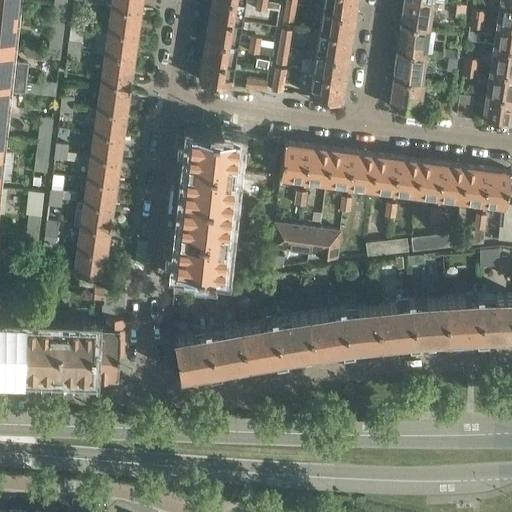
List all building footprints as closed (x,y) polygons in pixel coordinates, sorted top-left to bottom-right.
[(0,0),(0,197),(11,90),(24,92),(28,63),(15,61),(21,0),(0,0)] [(52,17),(48,54),(61,56),(67,0),(54,0),(53,6),(52,17)] [(85,1),(75,0),(73,0),(70,23),(82,25),(85,1)] [(141,0),(111,0),(111,5),(140,9),(141,0)] [(210,0),(209,14),(241,19),(243,0),(210,0)] [(265,1),(256,0),(254,0),(254,7),(264,9),(265,1)] [(356,0),(323,0),(322,8),(354,13),(356,0)] [(430,26),(434,0),(403,0),(400,21),(430,26)] [(511,21),(511,0),(499,0),(497,19),(511,21)] [(292,19),(294,3),(285,2),(282,18),(292,19)] [(463,4),(455,3),(453,15),(462,16),(463,4)] [(137,32),(140,9),(111,5),(107,28),(137,32)] [(471,6),(470,15),(482,17),(483,7),(471,6)] [(351,34),(354,13),(322,8),(319,29),(351,34)] [(209,14),(205,35),(237,41),(241,19),(209,14)] [(511,45),(511,21),(497,19),(482,17),(470,15),(468,25),(496,29),(493,43),(511,45)] [(400,21),(396,48),(427,53),(430,26),(400,21)] [(82,25),(70,23),(67,46),(79,48),(82,25)] [(278,44),(287,46),(290,29),(281,27),(278,44)] [(137,32),(107,28),(104,52),(133,56),(137,32)] [(351,34),(319,29),(315,50),(348,55),(351,34)] [(248,42),(259,44),(260,36),(249,34),(248,42)] [(205,35),(202,56),(234,62),(237,41),(205,35)] [(259,44),(248,42),(247,50),(258,52),(259,44)] [(511,70),(511,45),(493,43),(490,67),(511,70)] [(278,44),(275,62),(285,63),(287,46),(278,44)] [(67,46),(66,55),(78,56),(79,48),(67,46)] [(445,47),(444,55),(456,57),(457,48),(445,47)] [(396,48),(392,81),(422,84),(427,53),(396,48)] [(344,77),(348,55),(315,50),(312,72),(344,77)] [(130,80),(133,56),(104,52),(101,76),(130,80)] [(463,63),(476,65),(477,56),(464,54),(463,63)] [(267,66),(268,58),(256,55),(254,64),(267,66)] [(230,84),(234,62),(202,56),(198,78),(230,84)] [(453,72),(455,59),(447,57),(445,71),(453,72)] [(463,63),(462,73),(474,75),(476,65),(463,63)] [(285,67),(275,65),(271,89),(281,90),(285,67)] [(511,95),(511,70),(490,67),(486,91),(511,95)] [(344,77),(312,72),(309,94),(341,99),(344,77)] [(100,83),(96,107),(126,111),(129,87),(130,80),(101,76),(100,83)] [(265,88),(267,78),(246,76),(245,85),(265,88)] [(419,108),(422,84),(392,81),(389,105),(419,108)] [(511,108),(511,95),(486,91),(482,116),(510,120),(511,108)] [(456,113),(470,115),(473,94),(459,92),(456,113)] [(61,102),(72,103),(73,95),(62,94),(61,102)] [(450,102),(449,102),(438,101),(437,111),(449,112),(450,102)] [(71,110),(72,103),(61,102),(60,109),(71,110)] [(122,134),(126,111),(96,107),(93,130),(122,134)] [(47,170),(53,116),(40,115),(34,169),(47,170)] [(229,203),(233,169),(237,133),(191,128),(183,198),(229,203)] [(90,153),(119,158),(122,134),(93,130),(90,153)] [(284,139),(280,174),(325,180),(330,145),(284,139)] [(55,148),(67,150),(68,142),(56,140),(55,148)] [(374,151),(330,145),(325,180),(370,186),(374,151)] [(55,148),(54,157),(66,158),(67,150),(55,148)] [(374,151),(370,186),(415,191),(419,157),(374,151)] [(116,181),(119,158),(90,153),(87,177),(116,181)] [(419,157),(415,191),(459,197),(464,163),(419,157)] [(505,202),(508,186),(510,169),(464,163),(459,197),(505,203),(505,202)] [(116,181),(87,177),(83,200),(112,204),(116,181)] [(50,188),(49,195),(61,197),(62,189),(50,188)] [(307,190),(296,188),(294,201),(305,203),(307,190)] [(41,213),(44,191),(29,189),(26,211),(29,211),(41,213)] [(62,189),(61,197),(76,199),(77,191),(62,189)] [(350,195),(341,194),(339,207),(348,208),(350,195)] [(49,195),(48,203),(60,205),(61,197),(49,195)] [(221,272),(225,237),(229,203),(183,198),(176,267),(208,271),(207,274),(213,275),(214,271),(221,272)] [(73,222),(80,223),(109,228),(112,204),(83,200),(77,199),(76,204),(73,222)] [(396,202),(386,200),(385,213),(394,215),(396,202)] [(440,207),(431,206),(429,220),(438,221),(440,207)] [(29,211),(24,257),(36,259),(41,213),(29,211)] [(455,243),(482,240),(485,213),(476,212),(473,230),(454,232),(455,243)] [(511,216),(504,216),(500,216),(499,226),(511,227),(511,216)] [(274,218),(271,241),(316,248),(319,224),(274,218)] [(55,244),(58,220),(46,219),(43,242),(55,244)] [(109,228),(80,223),(77,247),(106,251),(109,228)] [(319,224),(316,248),(316,250),(336,253),(339,227),(319,224)] [(511,238),(511,227),(499,226),(498,237),(511,238)] [(411,247),(450,243),(449,233),(410,237),(411,247)] [(366,252),(406,248),(405,238),(365,242),(366,252)] [(499,244),(481,246),(481,254),(500,253),(500,245),(500,244),(499,244)] [(102,276),(106,251),(77,247),(73,272),(102,276)] [(425,251),(409,253),(410,261),(426,260),(425,251)] [(269,253),(268,258),(269,260),(273,267),(282,265),(283,255),(269,253)] [(175,278),(173,290),(197,293),(198,280),(175,278)] [(395,300),(377,302),(381,342),(408,339),(408,340),(420,339),(420,338),(445,337),(442,296),(426,297),(426,286),(416,287),(417,298),(408,298),(404,299),(403,289),(394,290),(395,300)] [(105,298),(105,299),(124,299),(125,288),(105,287),(105,298)] [(511,333),(511,292),(477,294),(442,296),(445,337),(475,335),(487,335),(487,334),(511,333)] [(381,342),(377,302),(339,306),(308,311),(314,351),(341,346),(341,347),(353,346),(353,345),(381,342)] [(92,325),(90,371),(117,372),(118,353),(122,353),(123,326),(124,304),(104,303),(103,315),(107,315),(107,325),(92,325)] [(314,351),(308,311),(271,317),(241,322),(249,362),(275,357),(275,358),(287,356),(287,355),(314,351)] [(0,367),(21,368),(23,322),(0,321),(0,367)] [(92,325),(24,322),(23,322),(21,368),(90,371),(92,325)] [(249,362),(241,322),(204,329),(173,334),(181,374),(209,369),(209,370),(221,368),(221,367),(249,362)]
